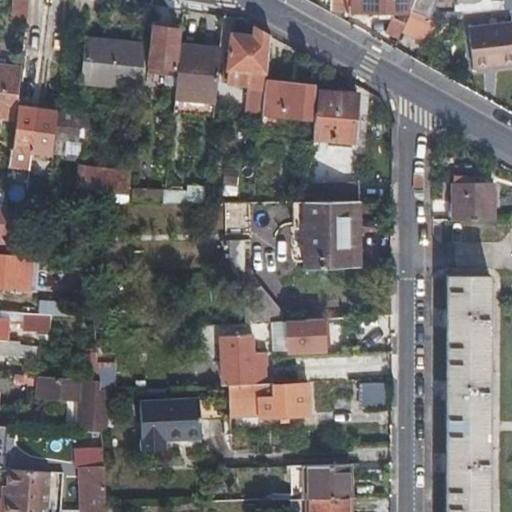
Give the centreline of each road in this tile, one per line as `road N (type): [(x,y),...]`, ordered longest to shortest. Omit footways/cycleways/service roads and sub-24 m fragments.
road 1 (residential): [(414,88),(412,511)]
road 2 (residential): [(414,88),(257,0)]
